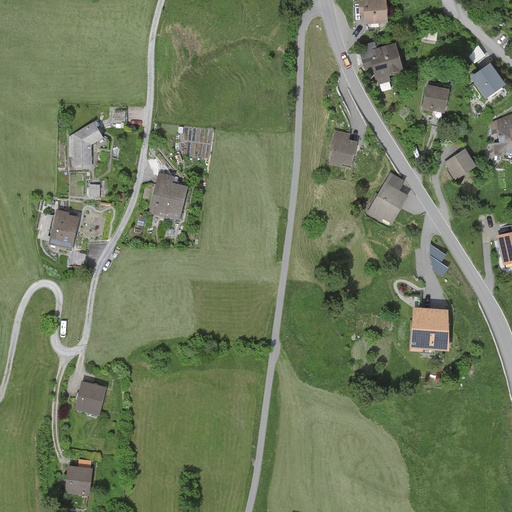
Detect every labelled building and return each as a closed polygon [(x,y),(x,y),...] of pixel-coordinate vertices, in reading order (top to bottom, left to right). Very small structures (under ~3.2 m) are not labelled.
[(385,0),(357,0),(359,16),(364,16),(364,24),(387,23),(385,0)] [(375,42),(358,46),(364,69),(371,67),(375,80),(377,79),(378,84),(391,81),(389,76),(403,72),(396,43),(376,48),(375,42)] [(490,63),(470,77),(485,99),(505,84),(490,63)] [(449,89),(426,85),(421,109),(444,113),(449,89)] [(511,114),(491,122),(492,134),(498,133),(498,142),(492,144),(494,155),(504,157),(505,152),(511,154),(511,114)] [(94,122),(69,137),(69,157),(73,157),(74,168),(92,167),(91,145),(103,138),(94,122)] [(350,134),(334,130),(330,152),(331,152),(329,165),(342,168),(343,164),(352,166),(357,141),(348,139),(350,134)] [(465,149),(444,163),(455,180),(476,166),(465,149)] [(174,176),(159,173),(150,214),(180,221),(188,186),(173,183),(174,176)] [(405,181),(390,173),(367,214),(382,222),(383,219),(392,224),(408,195),(400,191),(405,181)] [(91,198),(101,197),(100,186),(90,186),(91,198)] [(69,213),(56,210),(49,245),(72,250),(80,217),(69,215),(69,213)] [(511,231),(496,236),(503,265),(511,263),(511,231)] [(446,256),(430,244),(430,256),(433,271),(443,277),(448,268),(441,263),(446,256)] [(449,309),(412,308),(410,352),(423,352),(423,350),(447,351),(449,309)] [(106,387),(82,381),(75,410),(99,416),(106,387)] [(78,467),(67,466),(65,494),(89,496),(92,461),(79,460),(78,467)]
